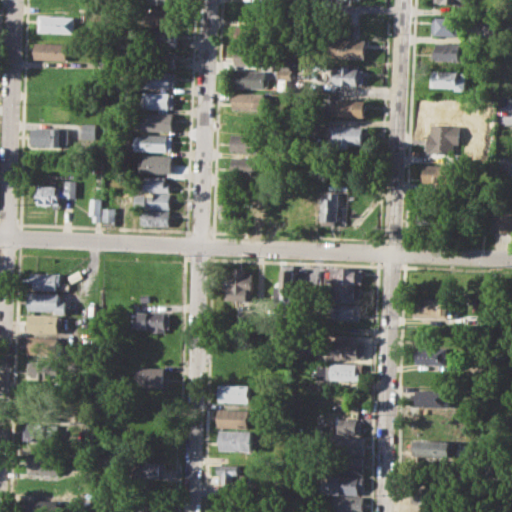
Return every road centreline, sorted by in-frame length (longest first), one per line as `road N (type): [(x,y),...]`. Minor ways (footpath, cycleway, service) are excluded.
road 1 (residential): [(0,236),(511,258)]
road 2 (residential): [(209,0),(190,511)]
road 3 (residential): [(403,0),(384,511)]
road 4 (residential): [(15,0),(0,411)]
